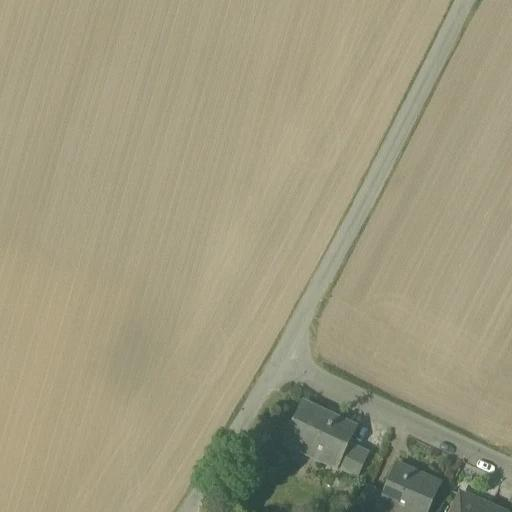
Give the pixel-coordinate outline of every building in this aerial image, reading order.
[(356,430),(302,407),(294,423),(298,425),(288,448),(289,449),(290,445),(321,459),(319,463),(337,470),(338,469),(348,447),(356,430)] [(368,456),(348,447),(338,469),(357,479),(368,456)] [(428,511),(439,489),(396,470),(384,498),(379,507),(385,510),(389,511),(428,511)] [(365,489),(355,511),(384,511),(385,510),(379,507),(384,498),(365,489)] [(495,511),(461,497),(454,511),(495,511)]
